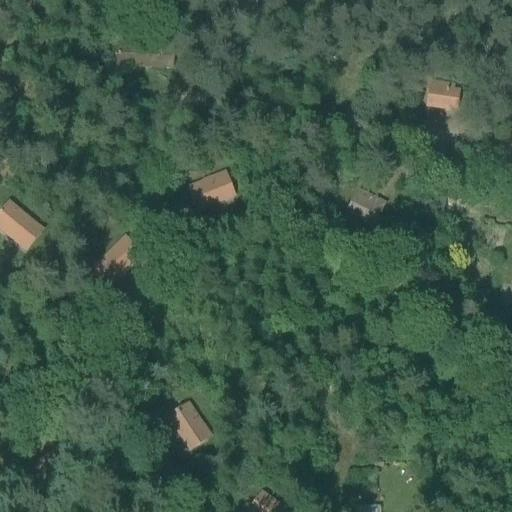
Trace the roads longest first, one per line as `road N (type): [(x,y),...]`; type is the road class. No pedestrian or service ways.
road 1 (residential): [(511,429),(476,364),(417,292),(354,250),(293,234),(238,231),(194,245),(82,363)]
road 2 (residential): [(511,152),(96,91)]
road 3 (residential): [(82,363),(190,511)]
